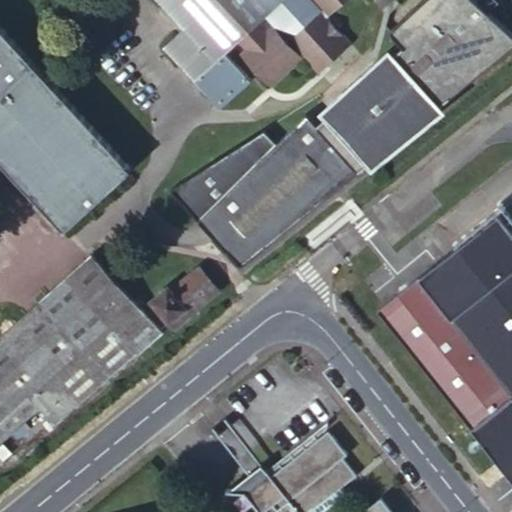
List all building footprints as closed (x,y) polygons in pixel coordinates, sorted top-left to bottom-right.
[(158,0),(184,28),(165,46),(221,106),(257,74),(272,85),(301,56),(320,75),(353,35),(328,20),(346,0),(158,0)] [(267,126),(170,186),(244,270),(379,161),(376,157),(430,109),(435,115),(511,40),(511,19),(489,0),(414,0),(392,21),(405,35),(400,42),(392,36),(373,53),(360,64),(322,101),(329,109),(319,117),(309,107),(278,137),(267,126)] [(0,158),(64,229),(133,156),(0,11),(0,158)] [(511,232),(498,215),(418,278),(511,394),(511,395),(473,427),(485,442),(487,440),(497,452),(494,454),(511,476),(511,232)] [(92,246),(0,330),(0,446),(40,408),(55,424),(164,328),(92,246)] [(170,285),(153,299),(176,326),(219,290),(200,267),(174,288),(170,285)] [(511,394),(418,278),(379,309),(473,427),(511,395),(511,394)] [(256,511),(321,511),(346,492),(342,487),(357,475),(343,458),(349,453),(329,429),(271,475),(267,470),(254,480),(256,482),(245,492),(241,493),(256,511)] [(363,511),(370,511),(382,504),(389,511),(395,511),(383,496),(363,511)]
